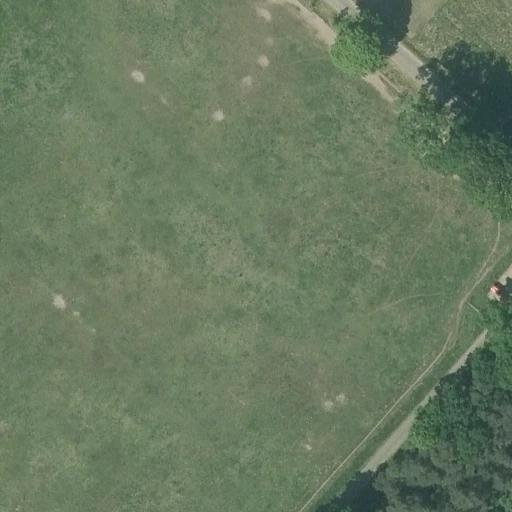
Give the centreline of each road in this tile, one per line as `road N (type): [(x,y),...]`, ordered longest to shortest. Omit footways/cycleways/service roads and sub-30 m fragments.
road 1 (track): [(511,305),(330,511)]
road 2 (unclassified): [(511,156),(337,0)]
